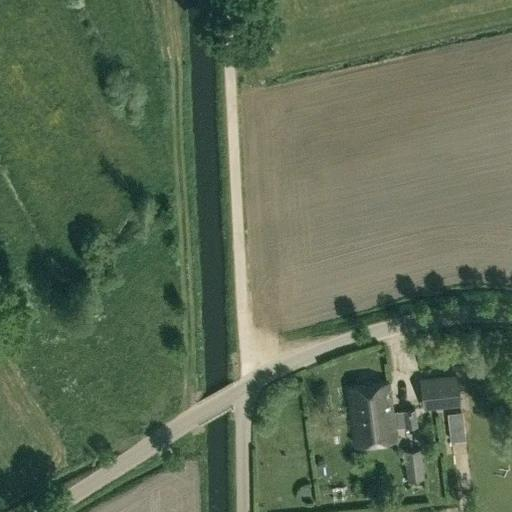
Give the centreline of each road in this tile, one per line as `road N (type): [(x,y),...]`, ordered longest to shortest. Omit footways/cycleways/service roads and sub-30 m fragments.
road 1 (tertiary): [(245,388),(313,354),(410,322),(511,314)]
road 2 (tertiary): [(47,511),(245,388)]
road 3 (unclassified): [(245,388),(244,511)]
